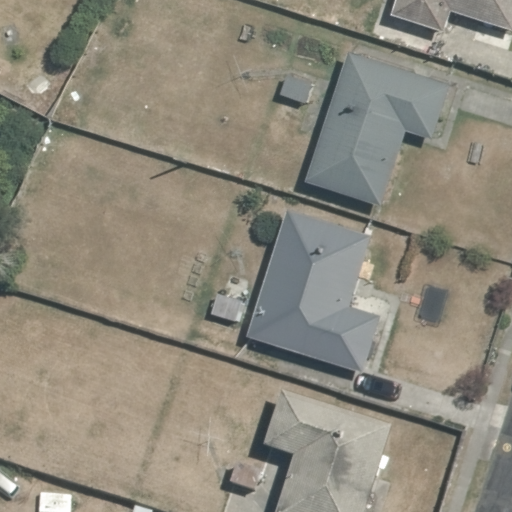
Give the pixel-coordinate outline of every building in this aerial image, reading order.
[(511,0),(404,0),(398,19),(446,34),(452,13),(511,31),(511,0)] [(451,87),(355,57),(314,185),(384,207),(408,132),(434,141),(451,87)] [(316,81),(288,74),(277,120),(305,127),(316,81)] [(374,239),(293,215),(255,340),(367,374),(383,320),(352,311),(374,239)] [(250,279),(226,272),(213,316),(238,323),(250,279)] [(368,511),(391,424),(283,395),(268,452),(296,459),(281,511),(368,511)]
